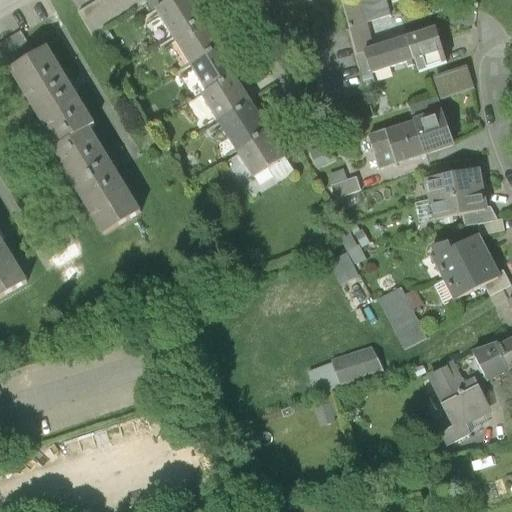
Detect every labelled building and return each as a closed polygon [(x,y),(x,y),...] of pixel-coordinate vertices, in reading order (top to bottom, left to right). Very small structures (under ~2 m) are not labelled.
[(97,0),(77,12),(92,36),(146,2),(144,0),(97,0)] [(144,0),(146,2),(152,11),(170,0),(144,0)] [(193,0),(170,0),(152,11),(170,40),(205,19),(193,0)] [(360,76),(369,74),(362,52),(374,48),(366,23),(390,16),(385,0),(351,0),(341,3),(360,76)] [(205,19),(170,40),(187,67),(221,45),(205,19)] [(435,28),(405,38),(412,59),(417,74),(447,64),(435,28)] [(0,73),(6,70),(33,54),(21,33),(0,45),(0,73)] [(369,74),(412,59),(405,38),(374,48),(362,52),(369,74)] [(221,45),(187,67),(203,93),(232,75),(237,71),(221,45)] [(33,54),(6,70),(54,148),(88,127),(93,124),(70,86),(46,46),(33,54)] [(439,73),(442,94),(476,89),(474,68),(439,73)] [(369,74),(360,76),(365,91),(374,88),(369,74)] [(198,96),(214,124),(248,102),(232,75),(203,93),(198,96)] [(436,98),(409,107),(413,121),(425,156),(452,147),(436,98)] [(214,124),(233,153),(267,132),(248,102),(214,124)] [(425,156),(413,121),(366,136),(378,171),(425,156)] [(49,151),(100,236),(139,212),(112,167),(88,127),(54,148),(49,151)] [(233,153),(250,180),(267,170),(284,159),(267,132),(233,153)] [(326,145),(308,153),(316,171),(334,163),(326,145)] [(284,159),(267,170),(276,185),(293,175),(284,159)] [(445,165),(447,176),(471,172),(469,161),(445,165)] [(447,176),(424,181),(427,200),(482,189),(478,170),(471,172),(447,176)] [(329,176),(332,187),(345,182),(342,171),(329,176)] [(360,191),(355,179),(345,182),(332,187),(326,189),(330,201),(360,191)] [(482,189),(427,200),(428,203),(431,220),(461,214),(486,209),(482,189)] [(431,220),(428,203),(414,206),(417,222),(431,220)] [(486,209),(461,214),(464,227),(476,225),(496,221),(490,208),(486,209)] [(496,221),(476,225),(482,236),(504,232),(502,221),(496,221)] [(350,227),(354,236),(360,233),(356,224),(350,227)] [(345,227),(336,232),(346,252),(355,247),(345,227)] [(360,233),(354,236),(361,249),(369,245),(362,231),(360,233)] [(0,306),(32,287),(3,237),(0,232),(0,306)] [(478,237),(449,251),(446,244),(427,250),(441,280),(488,256),(478,237)] [(355,247),(346,252),(354,265),(366,261),(358,246),(355,247)] [(346,255),(328,265),(340,288),(358,278),(346,255)] [(488,256),(441,280),(451,300),(482,284),(499,276),(488,256)] [(499,276),(482,284),(488,297),(510,286),(504,274),(499,276)] [(401,289),(378,301),(403,351),(426,340),(401,289)] [(445,321),(442,315),(434,320),(437,325),(445,321)] [(432,324),(424,322),(422,328),(431,330),(432,324)] [(511,338),(497,346),(510,371),(511,370),(511,338)] [(510,371),(497,346),(471,354),(486,384),(510,371)] [(384,375),(371,349),(330,362),(332,365),(340,389),(384,375)] [(451,362),(423,377),(450,429),(438,436),(445,449),(470,436),(465,426),(483,417),(490,413),(476,388),(467,393),(451,362)] [(340,389),(332,365),(308,373),(316,398),(340,389)] [(329,405),(313,410),(319,428),(335,423),(329,405)] [(465,426),(470,436),(488,426),(483,417),(465,426)] [(398,459),(379,465),(382,475),(401,470),(398,459)]
